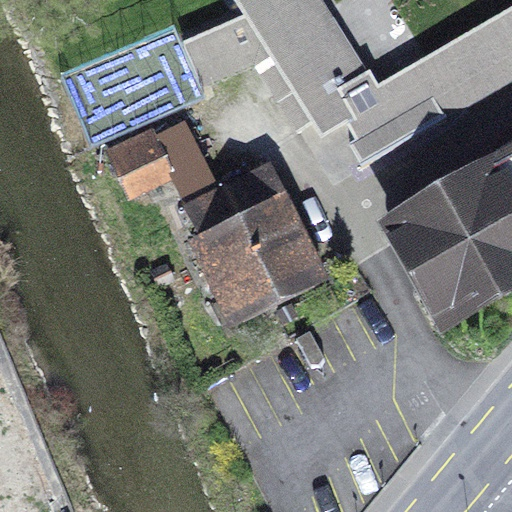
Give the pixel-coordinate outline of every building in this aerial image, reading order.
[(257,24),(188,55),(197,89),(278,57),(318,125),(338,128),(355,116),(368,138),(350,147),(365,171),(446,122),(436,106),(511,62),(511,22),(383,100),(375,83),(367,88),(313,0),(252,0),(246,4),(257,24)] [(167,28),(62,73),(86,131),(192,87),(167,28)] [(495,173),(393,233),(447,329),(511,290),(511,129),(502,135),(493,152),(495,173)] [(157,149),(117,168),(131,198),(171,178),(157,149)] [(270,172),(186,213),(240,322),(316,285),(294,242),(303,237),(270,172)] [(0,511),(50,511),(0,382),(0,511)]
